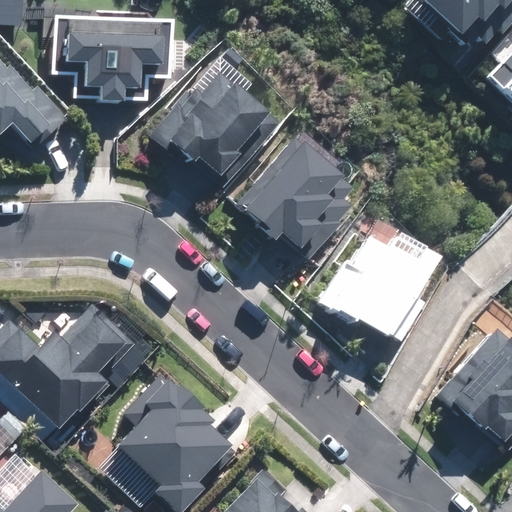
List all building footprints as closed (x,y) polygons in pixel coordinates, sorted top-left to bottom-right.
[(0,0),(0,24),(22,25),(22,0),(0,0)] [(511,0),(415,0),(435,17),(423,29),(441,45),(447,37),(462,50),(476,34),(485,43),(498,29),(503,33),(511,22),(511,0)] [(174,20),(55,15),(53,74),(76,75),(76,98),(149,101),(150,80),(172,80),(174,20)] [(511,52),(486,80),(511,103),(511,52)] [(0,131),(17,147),(23,141),(32,150),(61,119),(27,86),(23,90),(3,71),(0,74),(0,131)] [(209,74),(191,95),(184,88),(138,141),(155,156),(159,151),(179,168),(185,162),(216,190),(270,127),(209,74)] [(282,143),(223,211),(262,245),(268,238),(300,266),(346,213),(334,202),(342,194),(323,177),(320,180),(287,151),(289,149),(282,143)] [(308,308),(315,312),(342,326),(379,346),(382,340),(393,346),(414,306),(405,301),(424,265),(384,244),(378,254),(352,240),(338,268),(332,264),(308,308)] [(135,345),(90,303),(54,342),(44,332),(30,347),(18,336),(21,333),(7,319),(0,326),(0,384),(52,432),(71,412),(83,423),(118,385),(108,375),(135,345)] [(426,398),(495,459),(511,439),(511,369),(492,353),(495,349),(480,336),(426,398)] [(233,454),(157,378),(121,415),(128,423),(106,446),(149,487),(143,492),(163,511),(177,511),(200,489),(194,483),(211,465),(217,471),(233,454)] [(284,489),(257,468),(211,511),(281,511),(272,503),(284,489)] [(66,511),(69,508),(29,472),(0,504),(0,511),(66,511)]
